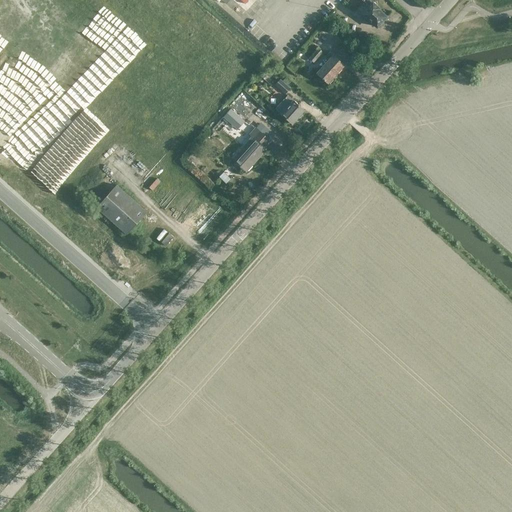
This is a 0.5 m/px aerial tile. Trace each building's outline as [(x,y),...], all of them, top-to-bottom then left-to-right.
[(361,0),(369,7),(363,14),(377,27),(386,17),(378,10),(379,9),(370,1),(370,0),(361,0)] [(319,48),(309,59),(314,63),(323,53),(319,48)] [(328,84),(344,66),(329,52),(326,56),(329,59),(316,73),(328,84)] [(285,95),(290,89),(279,81),(275,86),(285,95)] [(291,124),(304,110),(293,101),(293,102),(287,96),(283,101),(289,106),(281,115),(291,124)] [(237,129),(244,121),(230,109),(223,117),(237,129)] [(264,148),(270,141),(255,128),(249,135),(254,139),(234,161),(246,172),(266,150),(264,148)] [(126,235),(146,212),(116,185),(96,208),(126,235)]
